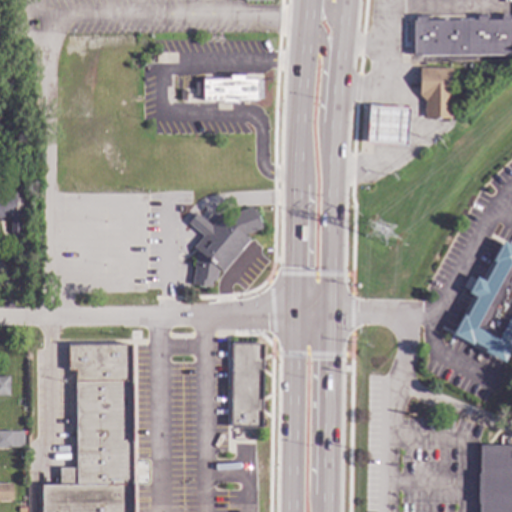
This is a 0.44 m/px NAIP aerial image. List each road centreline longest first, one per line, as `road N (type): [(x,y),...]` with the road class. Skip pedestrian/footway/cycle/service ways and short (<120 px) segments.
road 1 (primary): [(324,511),(330,167),(344,0)]
road 2 (residential): [(292,312),(0,316)]
road 3 (primary): [(314,511),(312,359),(306,328),(292,312)]
road 4 (primary): [(292,312),(289,511)]
road 5 (primary): [(298,119),(292,312)]
road 6 (primary): [(298,128),(309,184),(311,290),(327,312)]
road 7 (primary): [(330,167),(318,123),(323,57),(307,20)]
